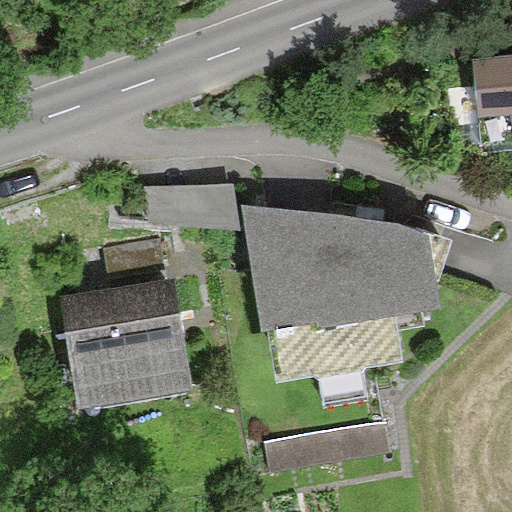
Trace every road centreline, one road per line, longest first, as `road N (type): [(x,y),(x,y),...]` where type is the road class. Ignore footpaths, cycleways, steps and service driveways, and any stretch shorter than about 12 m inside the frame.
road 1 (residential): [(75,108),(122,138),(313,145),(511,210)]
road 2 (tertiary): [(75,108),(371,0)]
